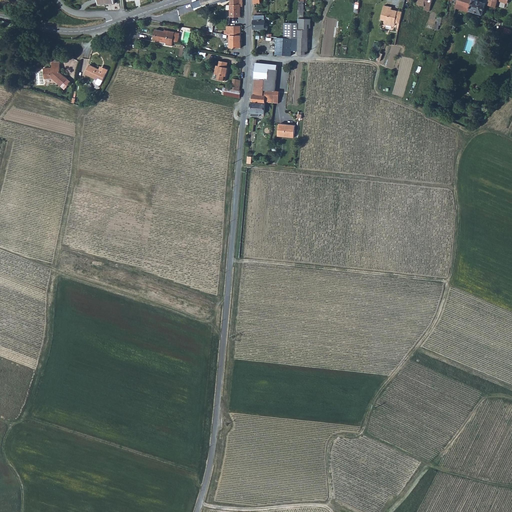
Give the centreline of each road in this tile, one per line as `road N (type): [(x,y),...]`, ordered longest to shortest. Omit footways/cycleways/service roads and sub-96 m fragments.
road 1 (track): [(199,503),(217,510),(330,507),(328,445),(334,435),(363,433),(374,400),(432,325),(454,254),(453,187),(239,165)]
road 2 (unclassified): [(196,511),(217,408),(247,0)]
road 3 (track): [(123,49),(106,91),(83,117),(47,292),(46,345),(23,416),(0,444),(21,491),(21,511)]
road 4 (track): [(313,59),(371,63),(373,88),(385,98),(473,136)]
road 5 (tertiary): [(118,21),(69,31),(0,16)]
